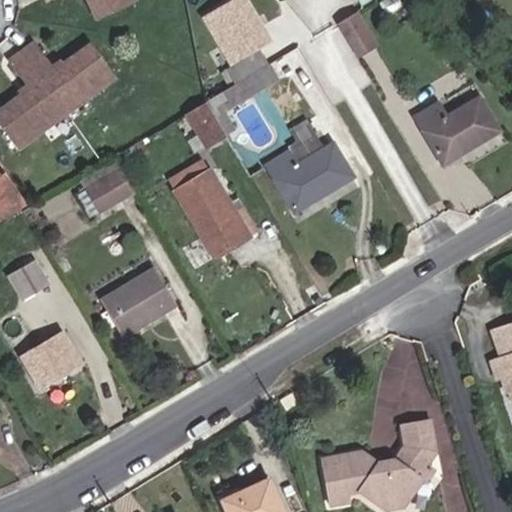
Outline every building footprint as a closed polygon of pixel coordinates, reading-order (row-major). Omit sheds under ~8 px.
[(136,0),(90,0),(102,21),(136,0)] [(266,44),(238,0),(231,0),(193,24),(224,71),(266,44)] [(401,14),(412,7),(408,0),(377,0),(384,12),(395,5),(401,14)] [(355,58),(374,46),(354,14),(335,26),(355,58)] [(27,167),(100,120),(132,100),(109,66),(67,93),(64,87),(68,85),(53,61),(24,79),(40,103),(44,101),(47,106),(5,133),(27,167)] [(205,102),(214,118),(225,112),(276,80),(266,66),(205,102)] [(441,165),(498,131),(478,98),(446,118),(437,104),(413,119),(441,165)] [(204,148),(224,136),(214,118),(205,102),(184,115),(185,117),(204,148)] [(235,129),(225,112),(214,118),(224,136),(235,129)] [(194,154),(204,148),(185,117),(175,123),(194,154)] [(296,165),(323,150),(304,119),(290,128),(297,140),(285,146),(296,165)] [(178,164),(194,154),(175,123),(149,139),(163,163),(173,157),(178,164)] [(292,213),(353,178),(332,144),(323,150),(296,165),(285,146),(261,161),(292,213)] [(105,180),(120,171),(115,161),(78,182),(84,191),(105,180)] [(248,237),(232,211),(202,162),(168,182),(214,258),(248,237)] [(117,201),(133,192),(120,171),(105,180),(117,201)] [(0,222),(23,208),(1,175),(0,175),(0,222)] [(87,218),(117,201),(105,180),(84,191),(75,197),(87,218)] [(248,237),(258,232),(241,206),(232,211),(248,237)] [(2,266),(7,275),(32,260),(27,251),(2,266)] [(21,301),(47,286),(32,260),(7,275),(21,301)] [(100,302),(121,338),(176,306),(154,269),(100,302)] [(511,323),(489,332),(498,359),(489,363),(494,377),(498,376),(503,392),(511,388),(511,323)] [(38,387),(78,364),(61,334),(21,358),(38,387)] [(511,403),(511,388),(503,392),(508,405),(511,403)] [(421,479),(417,476),(424,465),(435,449),(428,420),(400,426),(403,445),(392,460),(377,462),(360,451),(321,459),(329,505),(346,503),(344,493),(358,490),(374,503),(408,497),(421,479)] [(421,479),(425,481),(432,471),(424,465),(417,476),(421,479)] [(226,511),(281,511),(267,481),(222,502),(226,511)] [(383,510),(402,506),(408,497),(374,503),(383,510)]
